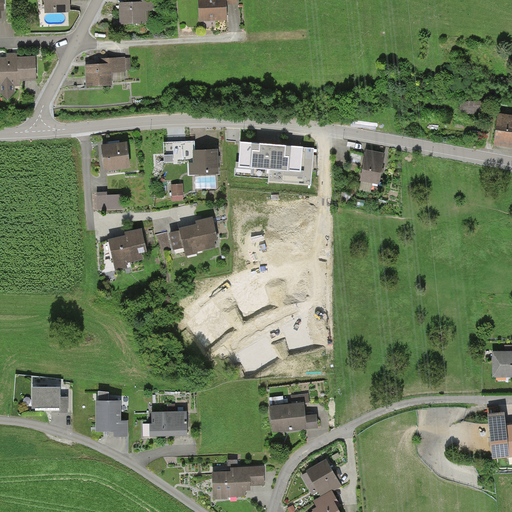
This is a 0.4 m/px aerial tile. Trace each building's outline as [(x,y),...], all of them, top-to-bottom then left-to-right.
[(44,0),(45,14),(70,13),(69,0),(44,0)] [(131,3),(119,3),(120,25),(146,24),(146,11),(152,11),(152,0),(133,0),(133,3),(131,3)] [(227,5),(226,0),(198,0),(200,22),(227,21),(227,7),(227,5)] [(7,58),(0,58),(0,86),(0,94),(8,101),(15,93),(15,86),(21,86),(20,81),(20,80),(18,80),(17,58),(17,53),(12,53),(7,53),(7,58)] [(36,57),(17,58),(18,80),(20,80),(20,81),(37,81),(36,57)] [(125,57),(103,58),(103,64),(99,65),(85,65),(86,88),(112,87),(112,73),(126,73),(126,70),(131,70),(131,58),(125,58),(125,57)] [(460,102),(460,114),(484,113),(484,101),(460,102)] [(511,114),(498,113),(494,146),(510,148),(511,148),(511,114)] [(113,145),(101,146),(105,172),(130,169),(127,143),(113,145)] [(287,147),(241,143),(238,168),(250,169),(250,170),(270,171),(269,182),(311,186),(314,149),(287,147)] [(218,150),(193,151),(193,163),(189,163),(190,176),(219,175),(218,161),(218,150)] [(366,150),(360,182),(379,185),(382,169),(385,153),(366,150)] [(183,184),(171,185),(172,202),(184,201),(183,184)] [(107,192),(96,192),(97,210),(124,209),(123,195),(107,195),(107,192)] [(213,218),(196,222),(196,225),(193,226),(180,229),(180,231),(184,248),(186,256),(198,254),(198,252),(216,248),(214,242),(218,241),(213,218)] [(142,229),(125,233),(125,236),(123,237),(108,240),(116,271),(128,269),(127,264),(143,260),(142,254),(147,252),(142,229)] [(184,248),(180,231),(169,233),(173,250),(173,251),(184,248)] [(168,232),(156,235),(160,253),(173,250),(169,233),(168,232)] [(511,351),(492,352),(493,378),(511,377),(511,351)] [(61,388),(32,388),(32,409),(56,409),(59,408),(61,408),(61,398),(61,388)] [(291,396),(292,404),(304,403),(304,405),(309,404),(308,394),(291,396)] [(69,398),(61,398),(61,408),(59,408),(59,413),(69,413),(69,398)] [(121,401),(96,401),(96,433),(114,432),(114,438),(128,437),(128,421),(121,421),(121,401)] [(292,404),(269,407),(272,434),(290,432),(307,430),(305,416),(304,405),(304,403),(292,404)] [(187,412),(152,413),(152,424),(150,424),(150,437),(167,436),(188,436),(187,412)] [(510,458),(506,424),(505,414),(488,415),(493,460),(510,458)] [(317,415),(305,416),(307,430),(318,428),(317,415)] [(333,471),(326,459),(306,471),(307,473),(318,492),(321,497),(332,490),(333,492),(342,487),(338,480),(336,475),(333,471)] [(264,467),(231,468),(231,472),(212,473),(213,500),(228,499),(228,497),(246,497),(245,491),(251,491),(251,486),(265,486),(264,467)] [(336,475),(338,480),(342,478),(336,469),(333,471),(336,475)] [(312,495),(318,492),(307,473),(301,476),(312,495)] [(333,492),(332,490),(321,497),(313,501),(316,507),(312,510),(313,511),(340,511),(338,508),(341,507),(340,504),(333,492)]
